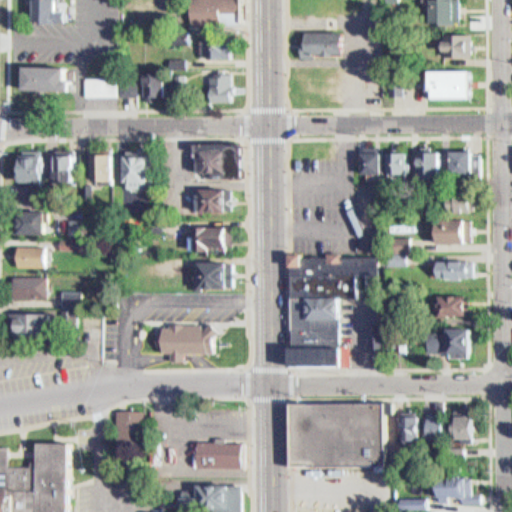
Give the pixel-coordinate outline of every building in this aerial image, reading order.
[(36,0),(36,23),(68,23),(68,9),(56,9),(56,0),(36,0)] [(188,0),(240,0),(240,17),(188,18),(188,0)] [(453,0),(424,0),(425,19),(455,18),(453,0)] [(307,28),(307,53),(343,53),(342,27),(307,28)] [(472,34),(473,57),(446,58),(445,35),(472,34)] [(202,39),(202,53),(210,53),(210,59),(231,59),(231,38),(202,39)] [(187,58),(187,68),(173,69),(173,58),(187,58)] [(24,65),(23,90),(70,90),(70,65),(24,65)] [(166,71),(167,99),(146,99),(146,71),(166,71)] [(468,71),(470,98),(431,100),(429,73),(468,71)] [(234,72),(216,72),(216,75),(212,75),(212,101),(234,101),(234,72)] [(87,74),(88,95),(137,94),(137,73),(87,74)] [(210,93),(210,74),(180,74),(180,93),(210,93)] [(405,95),(392,96),(391,80),(404,80),(405,95)] [(197,142),(198,158),(194,159),(195,178),(249,178),(250,145),(246,143),(197,142)] [(360,145),(361,172),(385,171),(384,150),(378,150),(377,144),(360,145)] [(416,145),(417,179),(442,179),(441,149),(431,149),(431,144),(416,145)] [(451,149),(452,173),(474,172),(473,148),(451,149)] [(389,149),(390,175),(410,174),(409,149),(389,149)] [(23,150),(23,180),(47,180),(47,150),(23,150)] [(75,151),(75,178),(56,178),(56,151),(75,151)] [(114,152),(114,179),(91,180),(90,152),(114,152)] [(151,152),(151,186),(128,186),(128,179),(124,179),(124,153),(151,152)] [(198,191),(197,209),(230,209),(230,186),(203,186),(203,191),(198,191)] [(473,186),(474,208),(446,209),(445,187),(473,186)] [(46,207),(46,231),(15,230),(15,207),(46,207)] [(65,217),(65,232),(77,232),(77,217),(65,217)] [(439,217),(439,240),(470,241),(470,218),(439,217)] [(187,235),(187,248),(208,248),(208,245),(228,245),(228,227),(196,226),(196,235),(187,235)] [(56,237),(56,247),(80,247),(80,237),(56,237)] [(410,237),(410,252),(394,252),(394,237),(410,237)] [(417,245),(429,248),(430,243),(419,240),(417,245)] [(45,244),(16,244),(16,250),(9,250),(9,258),(15,258),(15,265),(45,265),(45,244)] [(384,256),(347,256),(347,253),(332,253),(332,255),(311,256),(311,253),(296,253),(296,365),(350,365),(350,346),(345,346),(345,319),(348,319),(347,297),(362,297),(362,272),(373,272),(373,288),(384,288),(384,256)] [(469,258),(470,275),(439,276),(438,260),(469,258)] [(230,259),(202,260),(203,278),(193,279),(193,287),(204,287),(204,284),(230,283),(230,259)] [(44,274),(45,295),(8,295),(8,275),(44,274)] [(60,289),(60,305),(81,306),(82,289),(60,289)] [(469,295),(469,314),(442,314),(442,295),(469,295)] [(49,311),(50,333),(9,333),(9,311),(49,311)] [(171,312),(191,312),(192,322),(212,322),(212,329),(216,329),(217,349),(210,350),(210,353),(188,353),(188,361),(174,361),(174,356),(160,356),(160,324),(171,324),(171,312)] [(476,325),(476,350),(471,350),(471,355),(451,355),(451,351),(425,351),(425,330),(450,330),(450,325),(476,325)] [(370,328),(371,352),(391,352),(391,328),(370,328)] [(293,403),(294,467),(390,467),(389,403),(293,403)] [(119,408),(119,437),(144,437),(144,408),(119,408)] [(461,440),(481,440),(481,412),(461,412),(461,440)] [(452,441),(452,414),(431,414),(431,441),(452,441)] [(406,416),(406,448),(427,448),(427,416),(406,416)] [(247,442),(230,442),(230,436),(218,436),(218,442),(202,441),(202,450),(199,450),(199,446),(190,446),(190,454),(196,454),(196,466),(246,467),(247,442)] [(0,511),(0,464),(2,464),(13,464),(33,465),(33,459),(41,459),(41,442),(75,443),(74,511),(0,511)] [(2,464),(2,452),(2,446),(14,446),(14,452),(13,464),(2,464)] [(479,477),(447,477),(446,503),(485,503),(485,491),(479,491),(479,477)] [(243,511),(243,482),(197,482),(197,487),(184,487),(183,506),(196,506),(196,511),(243,511)]
